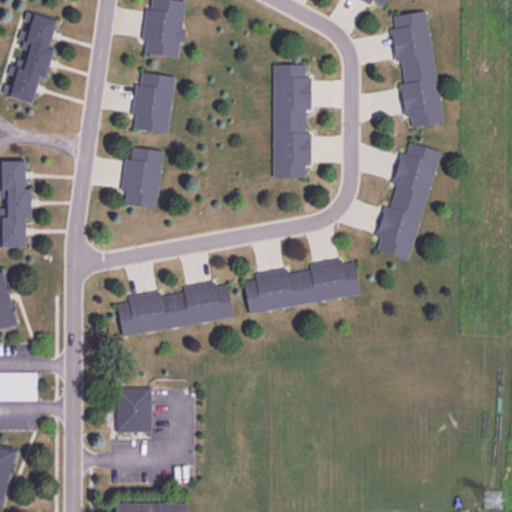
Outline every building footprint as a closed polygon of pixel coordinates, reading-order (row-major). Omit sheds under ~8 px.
[(153,0),(178,0),(184,1),(180,27),(185,28),(183,41),(179,40),(176,57),(145,52),(147,39),(142,39),(146,8),(152,9),(153,0)] [(411,125),(442,119),(423,10),(390,16),(392,28),(387,29),(393,60),(398,60),(402,83),(398,84),(403,114),(409,113),(411,125)] [(52,19),(45,46),(50,48),(42,75),(37,74),(29,102),(4,95),(12,67),(17,68),(25,42),(20,40),(27,12),(52,19)] [(302,65),(271,65),(270,176),(303,176),(303,164),(308,164),(309,132),(303,132),(303,108),(308,108),(308,77),(302,77),(302,65)] [(142,71),(173,74),(167,131),(136,127),(137,115),(132,114),(135,83),(141,84),(142,71)] [(376,248),(406,257),(438,152),(406,142),(403,153),(398,152),(389,183),(394,184),(387,207),(382,206),(373,235),(379,237),(376,248)] [(132,146),(162,151),(154,207),(123,202),(125,190),(120,189),(124,158),(130,159),(132,146)] [(0,159),(22,159),(23,187),(28,187),(29,216),(23,216),(24,245),(0,245),(0,216),(3,216),(2,189),(0,189),(0,159)] [(243,280),(248,311),(357,293),(352,260),(340,262),(339,257),(307,263),(308,268),(285,272),(284,267),(253,272),(254,278),(243,280)] [(0,270),(12,321),(0,323),(0,270)] [(117,302),(122,333),(231,316),(225,283),(213,285),(213,280),(181,285),(182,290),(158,294),(157,289),(127,294),(128,301),(117,302)] [(0,371),(0,399),(38,399),(37,371),(0,371)] [(118,387),(118,429),(152,430),(152,387),(118,387)] [(0,446),(17,451),(4,502),(0,500),(0,446)] [(116,511),(116,501),(189,502),(189,511),(116,511)]
